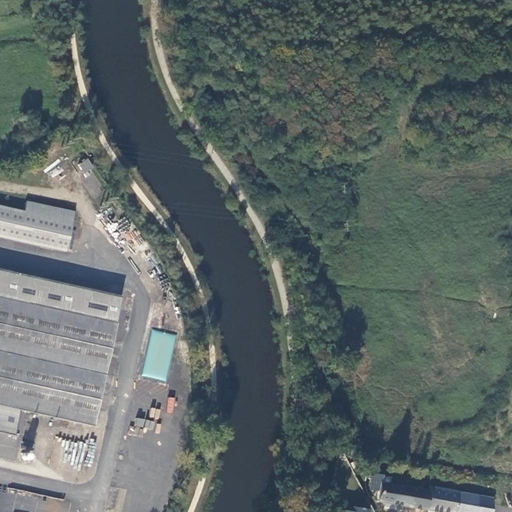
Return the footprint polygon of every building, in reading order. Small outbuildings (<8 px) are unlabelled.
[(79,165),(97,192),(104,187),(92,168),(94,167),(88,159),(79,165)] [(0,205),(25,211),(26,205),(0,199),(0,205)] [(27,201),(26,205),(25,211),(0,205),(0,236),(66,251),(75,212),(27,201)] [(121,297),(0,269),(0,405),(92,426),(121,297)] [(167,381),(175,334),(150,330),(142,377),(167,381)] [(0,456),(16,459),(20,436),(0,432),(0,456)] [(382,475),(372,473),(369,489),(378,491),(376,502),(436,511),(489,511),(492,498),(429,486),(428,491),(380,483),(382,475)]
